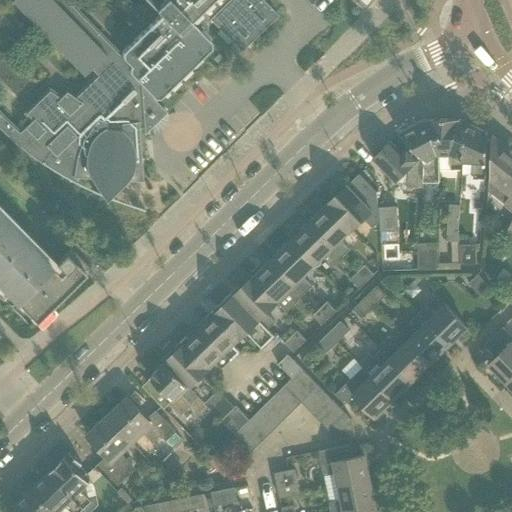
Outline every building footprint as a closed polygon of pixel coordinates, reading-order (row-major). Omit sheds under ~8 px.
[(0,0),(0,129),(14,142),(27,153),(39,162),(42,164),(51,170),(61,175),(76,185),(76,177),(90,178),(101,194),(102,196),(105,201),(108,199),(109,198),(127,181),(143,182),(139,129),(143,128),(144,134),(152,126),(150,124),(160,114),(162,116),(166,113),(152,98),(153,97),(154,97),(159,97),(210,47),(210,42),(203,35),(207,30),(208,26),(212,22),(241,52),(278,15),(262,0),(145,0),(160,14),(127,46),(121,51),(121,54),(119,54),(66,0),(0,0)] [(360,0),(364,4),(362,7),(363,8),(368,0),(360,0)] [(428,119),(428,120),(439,156),(441,156),(451,156),(451,169),(463,169),(463,162),(466,122),(459,119),(440,119),(428,119)] [(428,120),(400,134),(409,145),(424,161),(422,163),(424,165),(423,182),(439,182),(439,156),(428,120)] [(466,122),(463,162),(475,162),(474,178),(486,178),(487,153),(488,133),(466,122)] [(491,178),(490,193),(511,210),(511,151),(492,135),(491,155),(491,178)] [(424,161),(409,145),(402,153),(391,142),(373,159),(396,182),(408,170),(408,188),(423,188),(423,182),(424,165),(422,163),(424,161)] [(340,192),(328,204),(352,228),(352,229),(364,218),(372,227),(379,220),(378,207),(377,192),(373,188),(359,174),(348,185),(344,182),(337,189),(340,192)] [(328,205),(309,222),(342,256),(350,249),(340,239),(352,228),(328,204),(327,204),(328,205)] [(0,286),(36,323),(91,269),(70,248),(56,262),(0,205),(0,286)] [(449,205),(446,241),(451,242),(452,262),(457,262),(460,262),(459,231),(458,231),(458,221),(460,206),(449,205)] [(397,206),(378,207),(379,220),(380,246),(400,244),(398,230),(397,206)] [(309,222),(291,241),(314,265),(326,254),(335,263),(342,256),(309,222)] [(291,241),(272,259),(305,293),(312,285),(303,276),(314,265),(291,241)] [(419,243),(418,269),(436,270),(437,243),(419,243)] [(476,246),(460,246),(460,265),(477,265),(476,246)] [(253,276),(252,277),(277,302),(278,302),(277,301),(288,290),(298,300),(305,293),(272,259),(254,277),(253,276)] [(364,265),(357,272),(366,282),(373,275),(364,265)] [(357,272),(349,280),(359,289),(366,282),(357,272)] [(469,283),(481,295),(489,286),(477,274),(469,283)] [(238,286),(231,292),(274,336),(275,335),(268,329),(275,322),(267,313),(277,302),(252,277),(240,288),(238,286)] [(377,286),(365,297),(374,307),(386,295),(377,286)] [(218,359),(230,348),(233,345),(239,339),(240,339),(247,333),(262,348),(274,336),(231,292),(225,299),(227,301),(220,308),(218,305),(207,316),(210,319),(206,323),(194,334),(190,338),(187,335),(176,346),(178,348),(172,355),(170,353),(169,352),(162,359),(165,362),(205,403),(218,391),(203,375),(210,369),(209,368),(218,359)] [(365,297),(353,309),(362,319),(374,307),(365,297)] [(327,302),(319,309),(328,318),(336,311),(327,302)] [(427,305),(418,314),(448,346),(467,328),(445,305),(435,314),(427,305)] [(319,309),(312,316),(321,325),(328,318),(319,309)] [(418,331),(408,341),(430,364),(448,346),(418,314),(409,323),(418,331)] [(340,321),(328,333),(337,342),(349,330),(340,321)] [(489,365),(508,384),(511,379),(511,336),(503,327),(484,346),(496,358),(489,365)] [(285,342),(294,351),(306,339),(297,330),(285,342)] [(328,333),(316,344),(325,354),(337,342),(328,333)] [(390,341),(381,350),(412,382),(430,364),(408,341),(398,350),(390,341)] [(369,355),(360,364),(363,368),(371,376),(394,399),(412,382),(381,350),(372,358),(369,355)] [(302,369),(288,354),(278,364),(292,378),(302,369)] [(158,386),(150,394),(164,409),(169,404),(177,412),(188,402),(195,409),(199,413),(202,413),(208,407),(205,403),(165,362),(164,363),(150,377),(151,378),(158,386)] [(394,399),(371,376),(363,368),(335,395),(345,405),(354,396),(361,403),(375,418),(394,399)] [(292,378),(275,395),(292,412),(302,402),(302,369),(292,378)] [(302,369),(302,402),(311,412),(328,396),(302,369)] [(275,395),(265,405),(282,422),(292,412),(275,395)] [(337,405),(328,396),(311,412),(320,421),(337,405)] [(128,398),(108,417),(132,442),(143,432),(153,443),(161,435),(166,441),(176,431),(156,410),(147,419),(128,398)] [(265,405),(255,415),(272,432),(282,422),(265,405)] [(346,414),(337,405),(320,421),(329,431),(346,414)] [(250,420),(236,406),(221,420),(235,434),(245,424),(250,420)] [(351,419),(346,414),(329,431),(332,441),(355,436),(351,419)] [(250,420),(245,424),(262,442),(272,432),(255,415),(250,420)] [(132,442),(108,417),(88,435),(107,455),(98,464),(118,485),(128,476),(123,471),(131,463),(121,452),(132,442)] [(262,442),(245,424),(235,434),(252,451),(262,442)] [(350,445),(319,451),(323,471),(324,476),(336,474),(338,487),(370,480),(365,455),(353,458),(350,445)] [(220,449),(211,458),(228,475),(237,466),(220,449)] [(71,452),(48,473),(83,509),(87,511),(91,511),(98,505),(93,486),(90,483),(82,474),(85,471),(80,466),(82,463),(71,452)] [(275,473),(280,499),(300,495),(295,469),(275,473)] [(48,473),(31,490),(53,511),(60,511),(66,507),(71,511),(79,511),(83,509),(48,473)] [(329,503),(331,511),(344,511),(375,506),(370,480),(338,487),(341,500),(329,503)] [(211,493),(214,507),(237,502),(234,488),(211,493)] [(53,511),(31,490),(14,506),(19,511),(17,511),(53,511)] [(202,495),(186,498),(188,510),(204,507),(202,495)] [(180,511),(188,510),(186,498),(169,501),(171,511),(180,511)] [(128,503),(118,511),(131,511),(135,509),(128,503)] [(162,511),(161,503),(144,507),(145,511),(162,511)]
